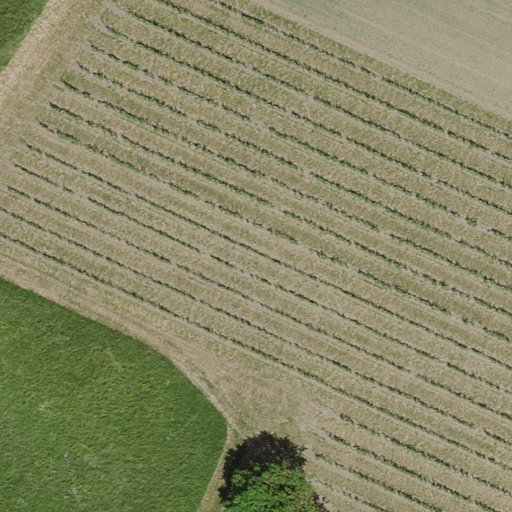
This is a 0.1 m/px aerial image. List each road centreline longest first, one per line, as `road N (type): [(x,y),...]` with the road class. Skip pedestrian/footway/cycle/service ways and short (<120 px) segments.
road 1 (track): [(0,264),(203,359),(229,379),(250,428),(244,475),(226,511)]
road 2 (track): [(70,0),(0,113)]
